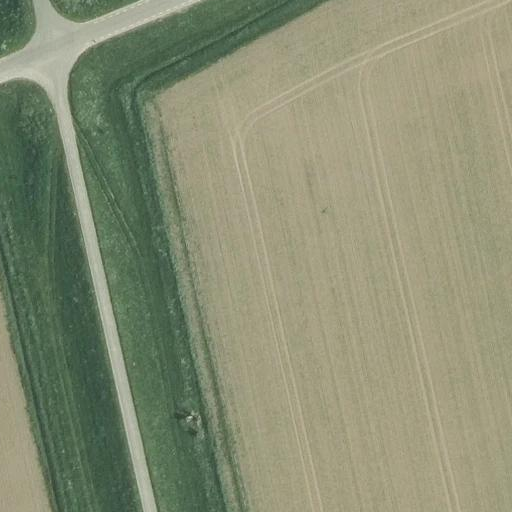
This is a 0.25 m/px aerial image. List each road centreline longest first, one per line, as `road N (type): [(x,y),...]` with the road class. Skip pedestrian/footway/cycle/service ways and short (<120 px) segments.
road 1 (unclassified): [(143,511),(48,51)]
road 2 (unclassified): [(172,0),(48,51)]
